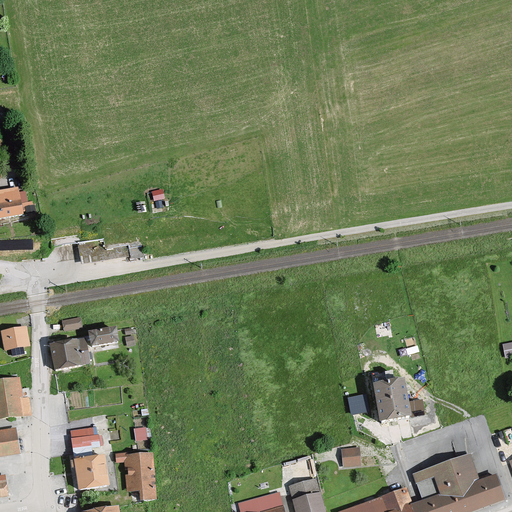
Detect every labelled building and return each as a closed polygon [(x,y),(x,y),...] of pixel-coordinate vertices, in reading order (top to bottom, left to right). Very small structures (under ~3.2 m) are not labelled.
[(156,199),(167,197),(165,188),(154,190),(156,199)] [(21,192),(0,194),(0,220),(25,217),(21,192)] [(137,219),(50,233),(51,240),(53,248),(77,244),(80,260),(81,266),(143,256),(142,247),(137,219)] [(81,317),(61,321),(63,332),(84,328),(81,317)] [(26,325),(1,330),(6,352),(30,347),(26,325)] [(117,326),(88,330),(91,346),(119,342),(117,326)] [(86,339),(50,344),(54,372),(89,368),(86,339)] [(511,344),(503,346),(505,358),(511,356),(511,344)] [(19,379),(0,381),(0,419),(23,417),(19,379)] [(407,382),(375,388),(382,424),(414,419),(407,382)] [(366,396),(349,399),(352,417),(369,414),(366,396)] [(71,430),(74,460),(107,455),(104,426),(71,430)] [(136,428),(139,440),(150,438),(148,426),(136,428)] [(15,432),(0,434),(0,456),(19,453),(15,432)] [(361,449),(341,450),(343,467),(362,465),(361,449)] [(157,454),(126,456),(129,501),(160,499),(157,454)] [(74,460),(80,492),(112,487),(107,455),(74,460)] [(408,489),(345,511),(476,511),(508,501),(498,475),(481,481),(471,456),(414,477),(423,501),(413,504),(408,489)] [(289,489),(296,511),(328,511),(322,492),(316,494),(312,482),(289,489)] [(241,511),(285,511),(279,492),(239,505),(241,511)]
